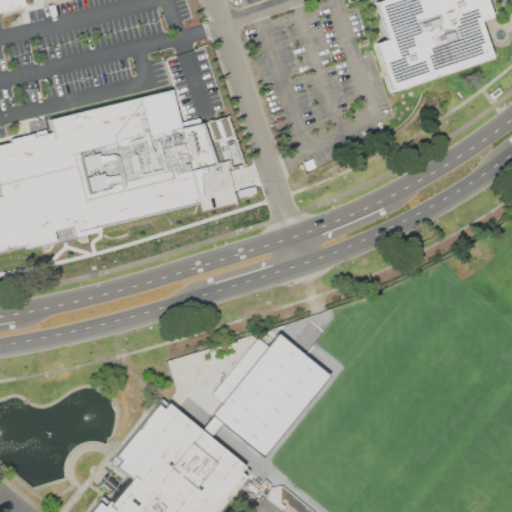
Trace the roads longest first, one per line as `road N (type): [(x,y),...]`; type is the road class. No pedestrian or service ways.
road 1 (secondary): [(295,237),(12,314)]
road 2 (secondary): [(305,267),(375,240),(511,158)]
road 3 (secondary): [(0,348),(218,294)]
road 4 (secondary): [(511,120),(382,202)]
